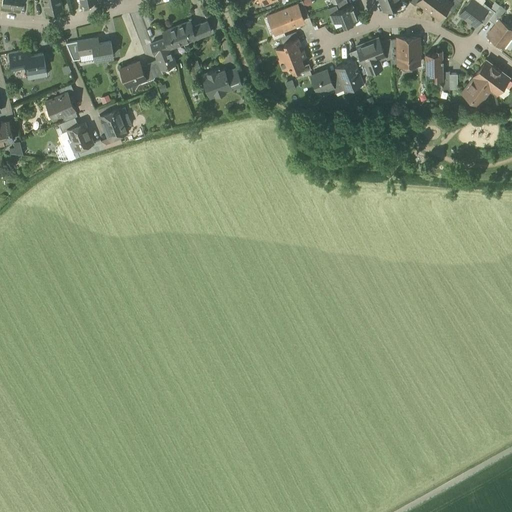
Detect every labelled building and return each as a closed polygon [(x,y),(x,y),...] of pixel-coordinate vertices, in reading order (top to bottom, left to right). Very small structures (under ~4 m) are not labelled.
[(44,0),(47,11),(62,7),(60,0),(44,0)] [(297,3),(303,17),(309,15),(302,0),(301,0),(296,2),(297,4),(297,3)] [(349,5),(347,0),(345,0),(336,4),(339,9),(349,5)] [(401,3),(400,0),(380,0),(384,10),(393,7),(393,6),(401,3)] [(418,2),(440,18),(448,7),(451,3),(447,0),(418,0),(418,2)] [(448,7),(453,11),(461,0),(453,0),(451,3),(448,7)] [(469,0),(460,14),(475,26),(479,21),(487,10),(487,9),(481,5),(480,6),(472,0),(469,0)] [(393,7),(396,13),(404,9),(407,6),(405,1),(401,3),(393,6),(393,7)] [(270,14),(277,32),(283,29),(304,21),(303,17),(297,3),(297,4),(271,14),(270,14)] [(342,18),(344,25),(359,19),(353,4),(349,5),(339,9),(336,4),(328,7),(334,22),(342,18)] [(500,5),(495,11),(489,19),(495,24),(499,19),(506,10),(500,5)] [(485,25),(489,19),(495,11),(489,7),(487,9),(487,10),(479,21),(485,25)] [(272,33),(277,32),(270,14),(265,16),(271,34),(272,33)] [(487,35),(502,46),(509,37),(510,37),(511,35),(511,28),(499,19),(495,24),(487,35)] [(190,21),(177,26),(183,42),(205,33),(201,24),(192,27),(190,21)] [(201,24),(205,33),(211,31),(207,21),(201,24)] [(169,47),(183,42),(177,26),(163,31),(165,37),(157,41),(160,51),(169,47)] [(285,35),(283,29),(277,32),(272,33),(274,39),(280,37),(285,35)] [(280,37),(283,43),(284,42),(298,37),(295,31),(285,35),(280,37)] [(278,58),(304,48),(301,49),(299,45),(301,44),(298,36),(298,37),(284,42),(285,45),(276,48),(279,58),(278,58)] [(398,61),(398,63),(419,63),(419,53),(420,53),(420,44),(419,44),(419,36),(398,37),(398,39),(398,61)] [(95,57),(95,58),(114,55),(111,41),(109,41),(100,43),(96,43),(95,37),(78,40),(80,54),(85,53),(85,50),(90,49),(91,52),(94,52),(95,57)] [(366,72),(367,73),(380,67),(377,59),(385,56),(386,56),(380,40),(379,37),(356,45),(357,49),(366,72)] [(387,60),(392,57),(391,40),(391,37),(380,40),(386,56),(385,56),(387,60)] [(66,42),(73,59),(81,58),(80,54),(78,40),(66,42)] [(151,43),(155,53),(160,51),(157,41),(151,43)] [(176,64),(169,47),(160,51),(155,53),(157,59),(158,60),(162,69),(176,64)] [(306,56),(304,48),(278,58),(282,69),(291,65),(293,69),(298,67),(305,65),(302,57),(307,56),(306,56)] [(27,49),(23,50),(26,64),(27,70),(46,67),(43,52),(28,55),(27,49)] [(355,59),(361,74),(366,72),(357,49),(349,52),(353,59),(355,59)] [(426,71),(434,71),(442,71),(442,72),(443,72),(443,70),(443,49),(442,49),(437,50),(437,49),(436,49),(436,53),(426,53),(425,53),(425,73),(426,72),(426,71)] [(22,65),(26,64),(23,50),(9,52),(12,67),(18,66),(17,63),(22,62),(22,65)] [(342,83),(343,87),(361,80),(363,79),(361,74),(355,59),(353,59),(335,66),(336,69),(337,72),(342,83)] [(120,67),(127,85),(139,80),(138,78),(145,75),(146,75),(142,65),(140,60),(120,67)] [(158,60),(149,64),(154,77),(154,76),(163,72),(162,69),(158,60)] [(486,60),(474,76),(490,88),(497,93),(509,77),(486,60)] [(149,79),(154,77),(149,64),(148,62),(142,65),(146,75),(145,75),(146,78),(147,80),(149,79)] [(298,67),(300,73),(312,68),(311,68),(309,63),(305,65),(298,67)] [(47,74),(46,67),(27,70),(28,78),(47,74)] [(231,88),(242,84),(236,68),(225,72),(230,85),(231,87),(231,88)] [(214,89),(215,93),(225,89),(224,87),(230,85),(225,72),(224,69),(220,71),(214,73),(213,70),(207,73),(202,75),(208,89),(208,91),(214,89)] [(311,75),(317,92),(333,86),(334,86),(330,75),(329,72),(328,69),(311,75)] [(443,80),(443,72),(442,72),(442,71),(434,71),(434,80),(443,80)] [(330,75),(334,86),(342,83),(337,72),(330,75)] [(457,73),(450,73),(450,84),(450,89),(458,88),(457,73)] [(480,102),(490,88),(474,76),(462,92),(472,99),(473,97),(480,102)] [(363,86),(361,80),(343,87),(344,89),(345,93),(363,86)] [(334,86),(333,86),(336,92),(344,89),(343,87),(342,83),(334,86)] [(58,89),(60,95),(68,92),(73,89),(71,84),(58,89)] [(46,101),(54,118),(62,115),(75,109),(68,92),(60,95),(46,101)] [(100,115),(109,137),(119,133),(122,134),(126,133),(128,130),(125,124),(130,122),(127,114),(124,115),(122,110),(120,109),(119,107),(100,115)] [(62,115),(65,121),(75,117),(78,116),(75,109),(62,115)] [(78,125),(75,117),(65,121),(59,123),(62,132),(68,129),(78,125)] [(0,142),(14,140),(9,121),(0,122),(0,142)] [(68,129),(62,132),(62,134),(66,144),(71,142),(71,143),(73,147),(76,149),(93,142),(90,134),(85,122),(78,125),(68,129)] [(103,139),(106,147),(122,140),(119,133),(109,137),(103,139)] [(76,149),(79,155),(104,148),(100,139),(93,142),(76,149)] [(10,152),(23,154),(20,140),(14,142),(15,146),(9,146),(10,152)]
